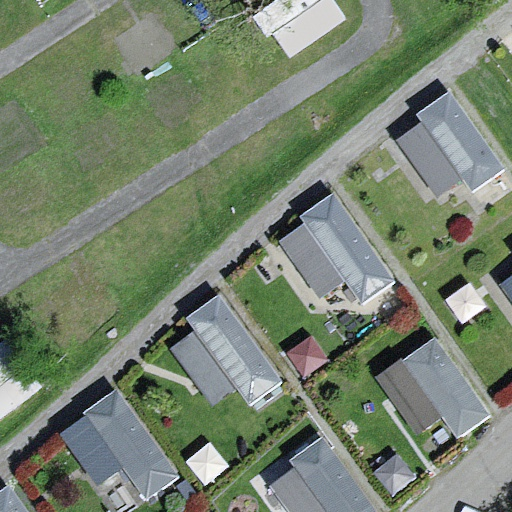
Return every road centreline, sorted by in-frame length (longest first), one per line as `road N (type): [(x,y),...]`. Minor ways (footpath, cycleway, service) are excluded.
road 1 (track): [(0,462),(352,143),(511,10)]
road 2 (track): [(0,276),(348,55),(379,29),(358,0)]
road 3 (track): [(0,66),(101,0)]
